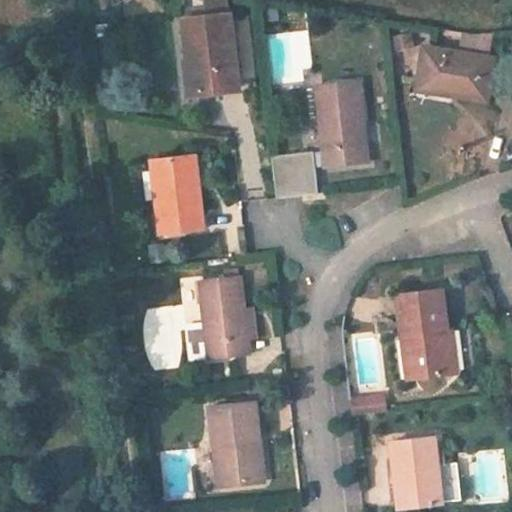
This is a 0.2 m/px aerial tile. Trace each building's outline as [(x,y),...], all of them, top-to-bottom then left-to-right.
[(229,84),(221,11),(174,17),(179,56),(184,56),(189,90),(229,84)] [(276,33),(283,81),(315,76),(309,28),(276,33)] [(464,47),(495,49),(495,34),(464,33),(464,47)] [(479,98),(487,53),(418,42),(411,77),(446,84),(445,92),(479,98)] [(189,90),(184,56),(179,56),(171,57),(175,91),(189,90)] [(361,160),(350,77),(309,82),(314,116),(322,115),(328,163),(361,160)] [(445,92),(446,84),(411,77),(409,86),(445,92)] [(328,163),(322,115),(314,116),(320,164),(328,163)] [(323,191),(315,149),(271,157),(279,200),(323,191)] [(201,185),(197,155),(190,156),(193,186),(201,185)] [(206,227),(201,185),(193,186),(190,156),(152,160),(161,232),(206,227)] [(241,274),(201,280),(208,330),(190,333),(193,362),(211,359),(212,362),(252,356),(250,342),(245,308),(241,274)] [(440,287),(394,294),(400,335),(408,333),(415,377),(452,371),(440,287)] [(259,341),(256,306),(245,308),(250,342),(259,341)] [(408,333),(400,335),(407,378),(415,377),(408,333)] [(382,411),(380,396),(348,400),(350,414),(382,411)] [(266,444),(262,406),(215,411),(223,490),(261,486),(258,445),(266,444)] [(440,465),(437,437),(393,442),(396,475),(403,475),(407,511),(445,506),(445,503),(440,465)] [(270,485),(266,444),(258,445),(261,486),(270,485)] [(462,501),(457,463),(440,465),(445,503),(462,501)] [(394,511),(407,511),(403,475),(396,475),(390,476),(393,511),(394,511)]
